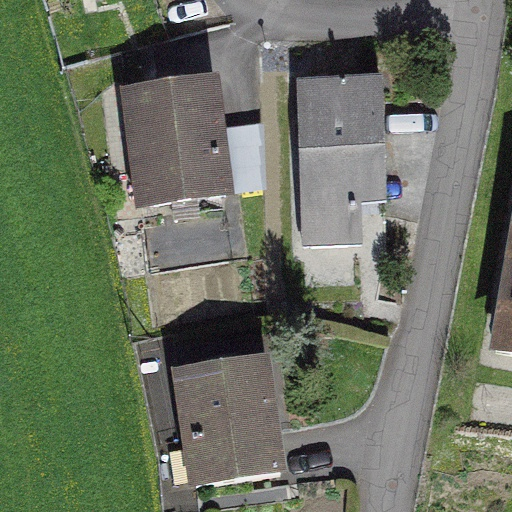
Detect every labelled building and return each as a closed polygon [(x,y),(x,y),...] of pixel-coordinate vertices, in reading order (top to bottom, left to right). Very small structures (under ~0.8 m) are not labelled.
[(303,248),(360,246),(358,175),(383,174),(380,80),(298,83),(303,248)] [(225,197),(225,195),(217,133),(211,85),(128,96),(137,168),(146,167),(151,207),(225,197)] [(262,129),(217,133),(225,195),(264,190),(262,129)] [(511,265),(495,353),(511,355),(511,265)] [(204,486),(278,476),(262,364),(179,376),(190,448),(198,447),(204,486)]
